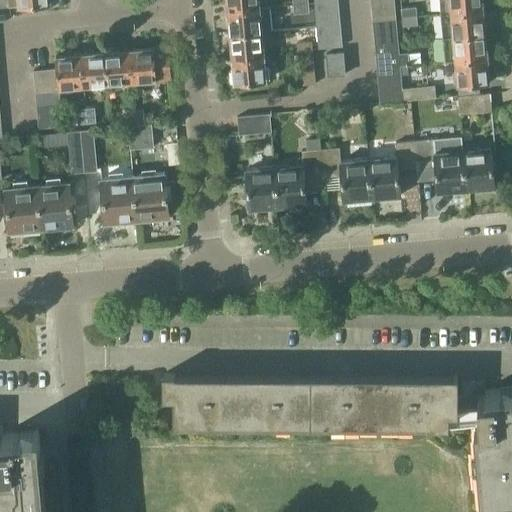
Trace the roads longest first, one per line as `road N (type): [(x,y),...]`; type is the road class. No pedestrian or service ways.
road 1 (residential): [(213,273),(511,247)]
road 2 (residential): [(198,109),(353,94),(359,78),(351,0)]
road 3 (residential): [(22,125),(14,25),(95,19)]
road 4 (residential): [(213,273),(198,109)]
road 5 (residential): [(68,286),(213,273)]
